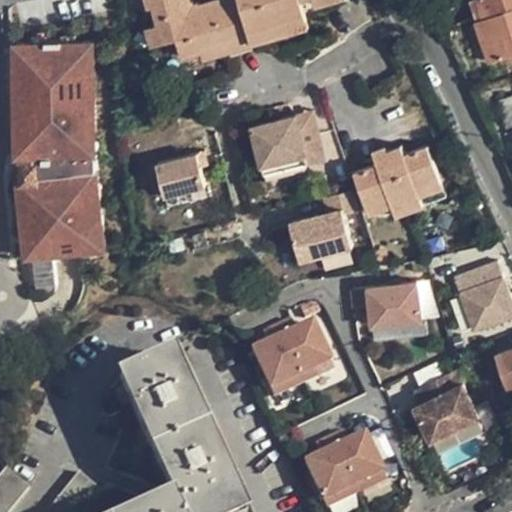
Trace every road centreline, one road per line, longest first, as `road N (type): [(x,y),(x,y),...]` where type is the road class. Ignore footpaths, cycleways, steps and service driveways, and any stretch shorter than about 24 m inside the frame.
road 1 (residential): [(33,511),(78,438),(87,385),(117,349),(152,339),(186,347),(273,511)]
road 2 (residential): [(409,0),(511,202)]
